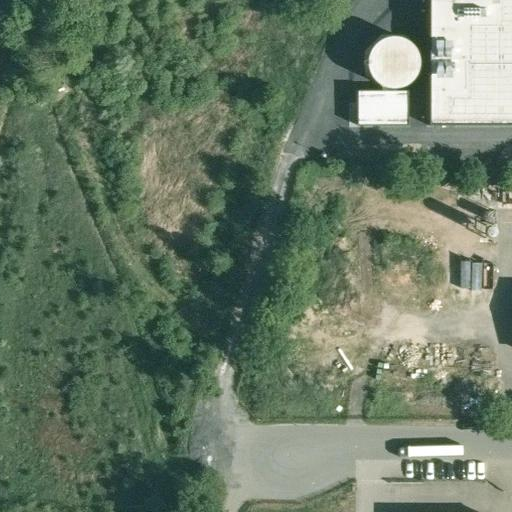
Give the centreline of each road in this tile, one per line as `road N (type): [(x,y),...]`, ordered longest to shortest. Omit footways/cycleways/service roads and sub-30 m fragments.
road 1 (unknown): [(239,491),(239,453),(314,173)]
road 2 (residential): [(288,467),(360,441),(511,443)]
